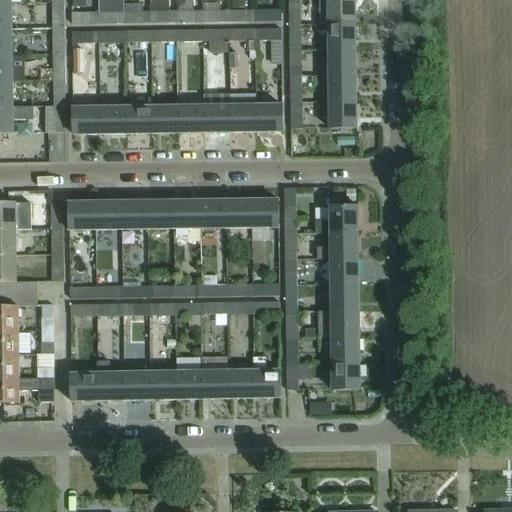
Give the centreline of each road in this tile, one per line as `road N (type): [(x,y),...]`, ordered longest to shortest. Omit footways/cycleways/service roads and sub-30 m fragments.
road 1 (residential): [(404,432),(0,439)]
road 2 (residential): [(0,175),(391,167)]
road 3 (residential): [(404,432),(391,167)]
road 4 (residential): [(391,167),(391,0)]
